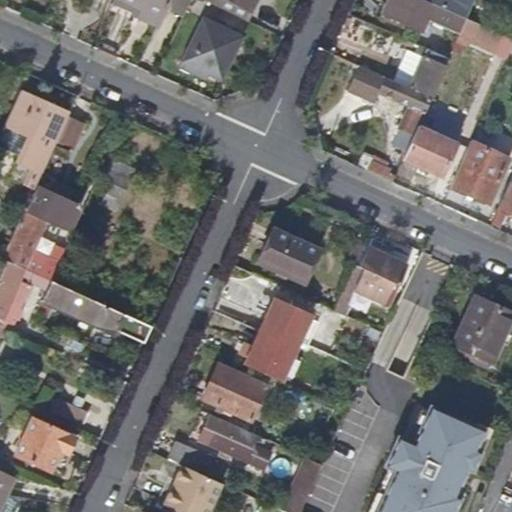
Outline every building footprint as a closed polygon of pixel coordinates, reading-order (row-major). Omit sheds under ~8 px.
[(157,25),(168,0),(113,0),(112,5),(157,25)] [(203,0),(247,21),(257,0),(203,0)] [(422,0),(388,0),(386,4),(410,15),(405,26),(420,33),(426,18),(446,27),(460,33),(466,20),(464,19),(422,0)] [(422,0),(464,19),(472,0),(422,0)] [(405,26),(410,15),(386,4),(381,16),(405,26)] [(222,80),(242,37),(203,18),(183,62),(222,80)] [(449,59),(460,33),(446,27),(435,53),(449,59)] [(431,98),(449,59),(435,53),(428,50),(424,59),(411,90),(431,98)] [(411,90),(424,59),(411,54),(398,83),(411,90)] [(419,127),(431,98),(411,90),(398,83),(384,78),(378,92),(409,106),(395,138),(410,145),(419,127)] [(58,137),(69,112),(21,90),(5,125),(28,136),(19,155),(45,166),(58,137)] [(75,145),(86,120),(69,112),(58,137),(75,145)] [(0,146),(19,155),(28,136),(5,125),(1,134),(0,136),(0,146)] [(442,178),(457,144),(419,127),(410,145),(404,161),(442,178)] [(491,206),(511,160),(471,142),(451,188),(491,206)] [(115,210),(133,170),(113,161),(105,179),(112,182),(102,204),(115,210)] [(389,176),(391,171),(372,162),(368,172),(394,184),(396,179),(389,176)] [(511,179),(498,210),(511,215),(511,179)] [(67,201),(71,192),(56,185),(52,194),(67,201)] [(38,234),(45,219),(69,230),(80,207),(67,201),(52,194),(38,188),(27,212),(25,211),(3,260),(6,261),(23,269),(39,235),(38,234)] [(303,283),(318,251),(272,229),(257,262),(303,283)] [(398,285),(406,266),(381,255),(383,249),(369,242),(356,272),(362,274),(357,285),(386,298),(393,283),(398,285)] [(51,281),(65,250),(54,244),(40,276),(51,281)] [(0,325),(11,331),(31,286),(18,280),(23,269),(6,261),(0,276),(0,325)] [(151,327),(51,281),(49,286),(46,291),(42,301),(96,326),(113,328),(143,345),(151,327)] [(49,286),(41,282),(39,287),(46,291),(49,286)] [(492,362),(511,318),(511,314),(475,297),(453,344),(492,362)] [(273,299),(258,332),(296,349),(311,316),(273,299)] [(339,315),(343,306),(337,304),(333,312),(339,315)] [(243,366),(281,383),(296,349),(258,332),(252,344),(245,341),(239,355),(246,358),(243,366)] [(0,383),(15,390),(34,346),(19,340),(8,364),(0,360),(0,383)] [(250,421),(265,387),(217,365),(201,399),(250,421)] [(401,435),(414,441),(429,405),(416,399),(401,435)] [(88,413),(57,400),(52,412),(82,426),(88,413)] [(387,464),(398,468),(378,511),(455,511),(458,506),(453,503),(475,455),(471,453),(480,433),(430,411),(413,447),(398,440),(387,464)] [(270,455),(251,446),(256,436),(210,415),(195,450),(259,479),(270,455)] [(67,454),(75,438),(32,419),(16,456),(50,472),(60,451),(67,454)] [(197,474),(204,457),(176,444),(169,460),(197,474)] [(300,511),(321,466),(312,462),(308,471),(306,471),(288,511),(300,511)] [(175,511),(207,511),(218,488),(178,469),(162,506),(175,511)] [(0,503),(12,478),(0,472),(0,503)]
